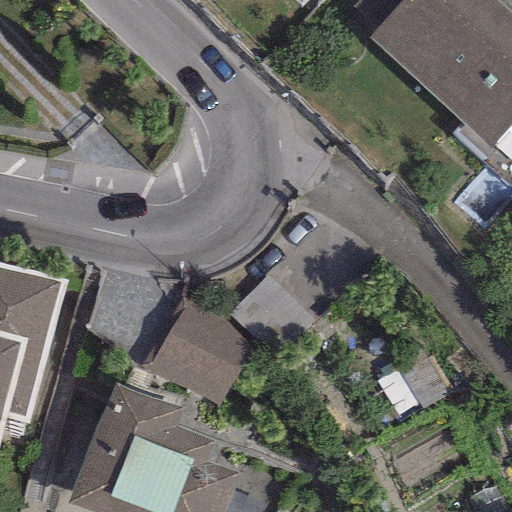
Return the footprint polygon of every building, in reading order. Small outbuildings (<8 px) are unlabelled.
[(374,30),(402,0),(357,0),(350,7),(374,30)] [(511,11),(499,0),(402,0),(374,30),(368,37),(489,149),(511,123),(511,11)] [(65,282),(0,264),(0,436),(5,419),(25,424),(65,282)] [(310,320),(265,276),(227,314),(272,358),(310,320)] [(223,322),(186,302),(181,299),(140,367),(216,407),(255,351),(223,322)] [(178,409),(112,384),(65,505),(84,511),(220,511),(235,475),(203,463),(211,443),(171,427),(178,409)]
